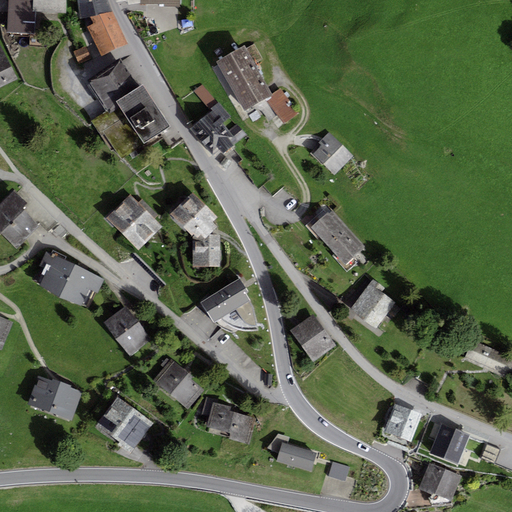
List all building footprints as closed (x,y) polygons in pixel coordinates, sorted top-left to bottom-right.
[(33,12),(33,0),(8,0),(8,32),(35,33),(36,12),(33,12)] [(66,0),(33,0),(33,12),(36,12),(66,13),(66,0)] [(78,0),(80,18),(91,17),(112,12),(107,0),(78,0)] [(112,12),(91,17),(93,24),(87,27),(102,57),(128,44),(112,12)] [(253,44),(246,49),(255,62),(262,57),(253,44)] [(0,88),(18,80),(0,45),(0,88)] [(244,46),(217,62),(244,111),(266,99),(272,96),(271,94),(246,49),(244,46)] [(91,59),(85,47),(73,52),(79,65),(91,59)] [(87,84),(106,113),(118,105),(116,102),(139,86),(121,60),(87,84)] [(139,86),(116,102),(118,105),(106,113),(91,122),(101,136),(104,134),(121,159),(144,144),(170,126),(166,120),(142,84),(139,86)] [(211,109),(219,103),(203,84),(194,92),(209,111),(211,109)] [(280,89),(271,94),(272,96),(266,99),(285,125),(299,115),(280,89)] [(212,111),(189,130),(200,142),(223,125),(231,118),(219,103),(211,109),(212,111)] [(223,125),(200,142),(212,156),(220,150),(224,155),(247,136),(238,125),(229,132),(223,125)] [(354,157),(329,133),(319,143),(322,146),(313,155),(334,176),(344,167),(354,157)] [(226,169),(232,161),(226,157),(220,165),(226,169)] [(0,233),(1,232),(16,249),(39,227),(24,211),(29,206),(15,191),(0,204),(0,233)] [(218,217),(193,193),(170,214),(193,238),(193,235),(209,235),(217,227),(212,222),(218,217)] [(130,195),(106,218),(139,251),(162,228),(154,220),(158,215),(142,199),(138,203),(130,195)] [(311,229),(328,246),(347,228),(331,211),(311,229)] [(328,246),(345,265),(365,247),(347,228),(328,246)] [(220,235),(209,235),(193,235),(193,238),(193,267),(219,266),(220,235)] [(60,297),(75,264),(47,252),(40,265),(49,270),(40,287),(60,297)] [(75,264),(60,297),(82,307),(89,290),(97,294),(104,279),(95,275),(75,264)] [(241,278),(201,303),(213,323),(250,301),(245,294),(249,291),(241,278)] [(377,329),(395,303),(382,293),(385,289),(373,280),(370,284),(351,310),(377,329)] [(127,306),(104,323),(129,357),(153,340),(127,306)] [(313,315),(291,331),(314,363),(336,347),(313,315)] [(0,350),(1,351),(13,323),(0,317),(0,350)] [(511,357),(471,340),(463,360),(509,379),(511,372),(511,357)] [(169,362),(153,382),(188,410),(204,391),(189,379),(192,376),(171,359),(169,362)] [(53,379),(52,381),(38,376),(28,405),(72,421),(82,392),(71,388),(72,386),(53,379)] [(153,423),(117,397),(94,428),(130,455),(153,423)] [(231,407),(213,402),(214,399),(206,397),(202,414),(209,416),(206,427),(230,433),(228,439),(247,444),(254,418),(230,412),(231,407)] [(411,442),(422,414),(395,405),(385,433),(411,442)] [(458,464),(470,435),(441,424),(429,453),(458,464)] [(279,454),(282,443),(287,445),(290,437),(278,434),(267,449),(279,454)] [(279,454),(277,462),(311,472),(317,453),(287,445),(282,443),(279,454)] [(488,446),(484,460),(498,464),(502,450),(488,446)] [(345,481),(350,467),(333,462),(329,476),(345,481)] [(428,464),(419,489),(452,501),(461,476),(428,464)]
